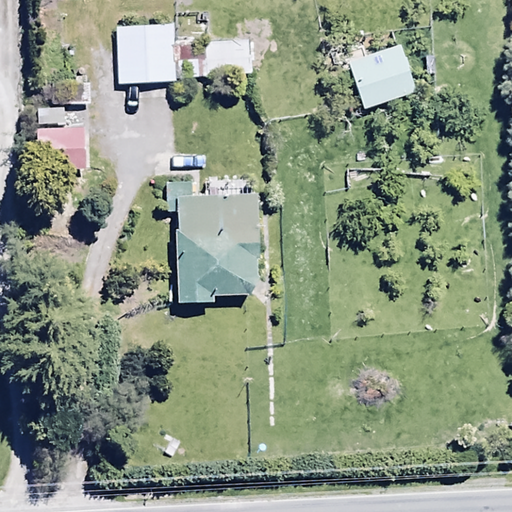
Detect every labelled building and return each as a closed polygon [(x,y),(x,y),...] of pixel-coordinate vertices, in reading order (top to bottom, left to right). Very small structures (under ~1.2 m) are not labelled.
[(112,25),(113,83),(171,82),(171,75),(248,75),(247,39),(204,40),(204,43),(170,43),(170,25),(112,25)] [(394,46),(342,62),(356,107),(408,91),(394,46)] [(79,129),(31,130),(32,168),(80,167),(79,129)] [(76,251),(75,175),(32,176),(34,252),(76,251)] [(251,292),(249,179),(202,180),(203,195),(190,195),(190,179),(161,180),(162,213),(172,212),(172,228),(168,228),(170,302),(207,301),(207,293),(251,292)]
